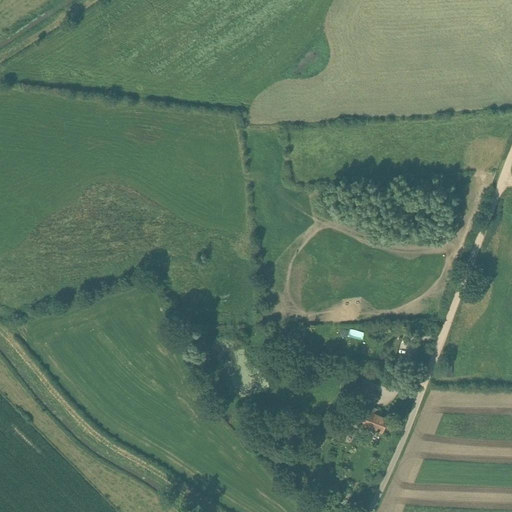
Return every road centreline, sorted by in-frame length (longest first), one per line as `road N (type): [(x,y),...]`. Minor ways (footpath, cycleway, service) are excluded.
road 1 (track): [(502,181),(487,180),(463,232),(424,250),(361,240),(246,175)]
road 2 (track): [(422,389),(511,155)]
road 3 (unclassified): [(370,511),(422,389)]
